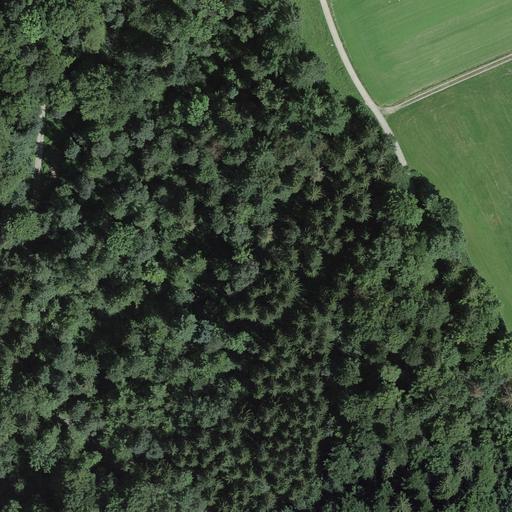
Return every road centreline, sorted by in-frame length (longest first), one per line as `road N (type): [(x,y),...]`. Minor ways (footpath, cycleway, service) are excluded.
road 1 (track): [(208,511),(187,491),(71,432),(30,362),(28,288),(51,0)]
road 2 (track): [(493,511),(403,170),(374,117)]
road 3 (track): [(511,58),(374,117)]
road 4 (track): [(321,0),(374,117)]
